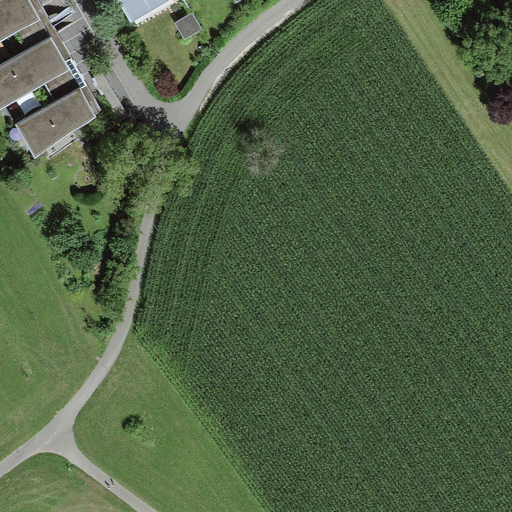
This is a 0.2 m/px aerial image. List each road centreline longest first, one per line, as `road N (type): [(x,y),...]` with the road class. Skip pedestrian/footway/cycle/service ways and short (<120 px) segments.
road 1 (residential): [(303,0),(220,58),(166,131),(123,311),(101,361),(47,439),(0,469)]
road 2 (track): [(47,439),(143,511)]
